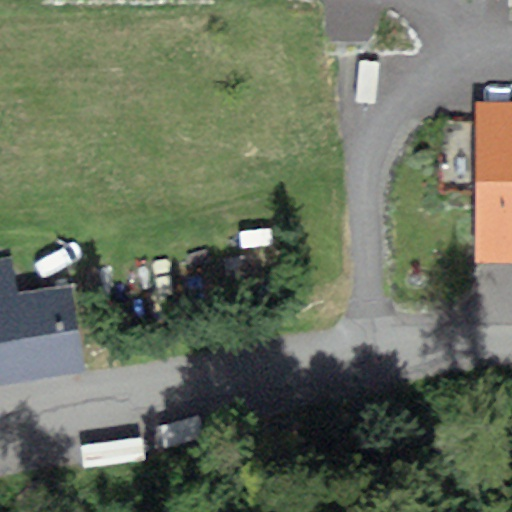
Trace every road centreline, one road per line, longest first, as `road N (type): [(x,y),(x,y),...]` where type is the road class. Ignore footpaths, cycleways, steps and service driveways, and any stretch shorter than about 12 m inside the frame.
road 1 (unclassified): [(377,353),(0,411)]
road 2 (residential): [(511,60),(471,70),(418,102),(370,169),(377,353)]
road 3 (unclassified): [(511,344),(377,353)]
